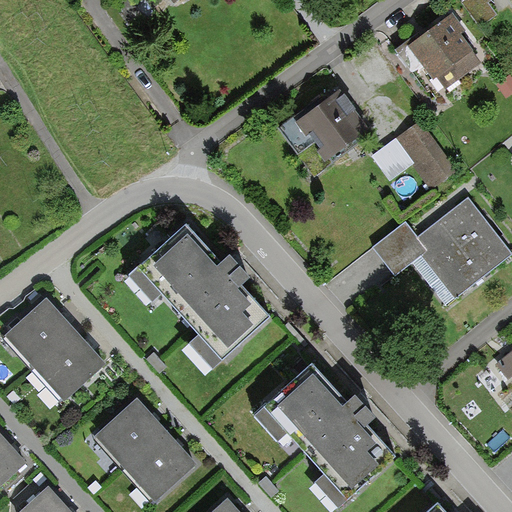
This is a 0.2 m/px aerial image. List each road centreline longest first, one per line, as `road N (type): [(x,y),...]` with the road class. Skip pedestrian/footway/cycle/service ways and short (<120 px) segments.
road 1 (residential): [(185,163),(400,396)]
road 2 (residential): [(405,0),(185,163)]
road 3 (residential): [(185,163),(0,297)]
road 4 (residential): [(400,396),(505,511)]
road 5 (residential): [(511,304),(400,396)]
